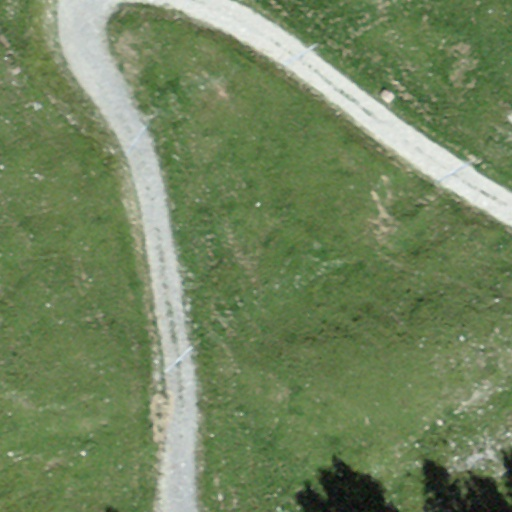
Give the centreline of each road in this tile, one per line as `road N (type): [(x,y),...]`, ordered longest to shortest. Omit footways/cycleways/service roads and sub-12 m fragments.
road 1 (track): [(82,0),(72,15),(78,50),(130,131),(162,226),(183,352),(188,511)]
road 2 (track): [(511,210),(470,189),(216,11),(186,0)]
